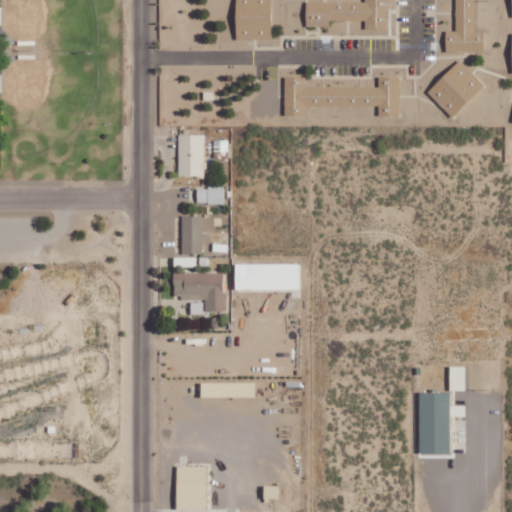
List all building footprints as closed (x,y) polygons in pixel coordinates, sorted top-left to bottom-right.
[(270,0),(235,0),(236,39),(261,39),(261,33),(271,32),(270,0)] [(306,1),(306,26),(329,26),(329,20),(357,20),(357,35),(389,35),(388,0),(365,0),(365,1),(306,1)] [(456,0),(456,31),(446,31),(446,51),(484,51),(484,30),(475,30),(475,0),(456,0)] [(428,92),(453,117),(485,84),(459,59),(428,92)] [(306,86),(306,76),(285,76),(285,114),(307,114),(307,106),(379,106),(379,115),(400,115),(400,76),(379,76),(379,86),(306,86)] [(178,176),(204,177),(205,134),(179,134),(178,176)] [(224,187),(198,187),(198,204),(224,203),(224,187)] [(182,253),(203,253),(203,216),(182,215),(182,253)] [(225,273),(174,272),(174,299),(206,299),(206,310),(225,310),(225,273)] [(466,366),(450,366),(450,391),(466,390),(466,366)] [(202,397),(256,396),(256,382),(201,383),(202,397)] [(420,392),(420,453),(451,452),(451,416),(465,416),(465,405),(451,405),(451,392),(420,392)] [(207,466),(177,466),(177,509),(207,510),(207,466)]
